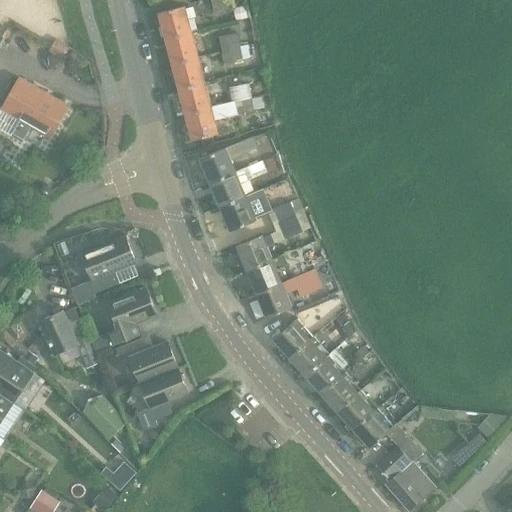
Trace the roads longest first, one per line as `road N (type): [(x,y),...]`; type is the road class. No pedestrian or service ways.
road 1 (residential): [(382,511),(233,338),(174,217)]
road 2 (residential): [(0,258),(78,195),(159,166)]
road 3 (unclassified): [(159,166),(117,0)]
